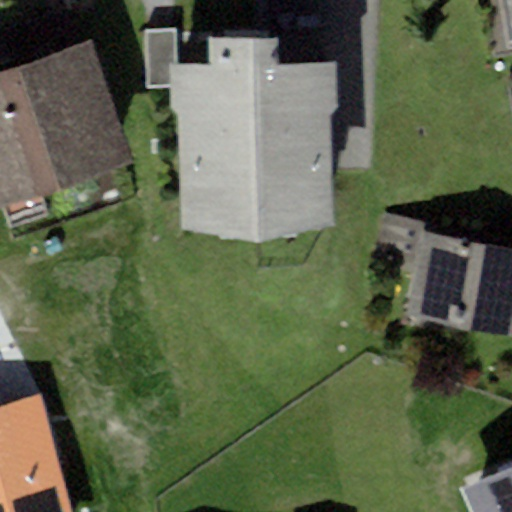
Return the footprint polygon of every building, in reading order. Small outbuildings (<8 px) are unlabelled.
[(15,68),(0,73),(0,207),(136,161),(94,37),(81,42),(69,8),(3,31),(15,68)] [(169,29),(141,30),(142,88),(170,87),(169,29)] [(214,65),(172,66),(172,107),(180,115),(184,230),(333,225),(329,116),(338,104),(338,59),(276,60),(276,35),(214,36),(214,65)] [(424,233),(435,235),(437,226),(383,215),(372,266),(386,269),(388,260),(418,267),(424,233)] [(511,249),(435,235),(424,233),(418,267),(408,317),(511,336),(511,249)]
